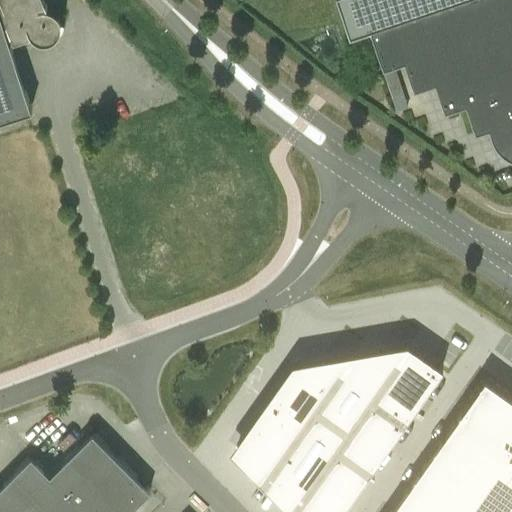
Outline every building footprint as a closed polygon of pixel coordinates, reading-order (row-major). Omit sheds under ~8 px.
[(0,0),(0,117),(33,107),(11,40),(32,34),(37,38),(44,40),(51,39),(57,35),(61,28),(62,21),(60,14),(55,9),(48,6),(45,0),(0,0)] [(511,0),(339,0),(350,33),(371,26),(384,65),(405,58),(415,86),(436,79),(445,107),(467,100),(476,129),(494,123),(498,133),(502,141),(509,147),(511,148),(511,0)] [(238,444),(332,511),(337,511),(440,368),(406,344),(394,361),(378,349),(366,366),(350,354),(339,370),(322,358),(310,375),(295,364),(238,444)] [(414,474),(467,511),(511,511),(511,395),(484,375),(414,474)] [(0,511),(127,511),(151,489),(93,431),(50,473),(32,454),(0,485),(0,511)] [(467,511),(414,474),(387,511),(467,511)]
